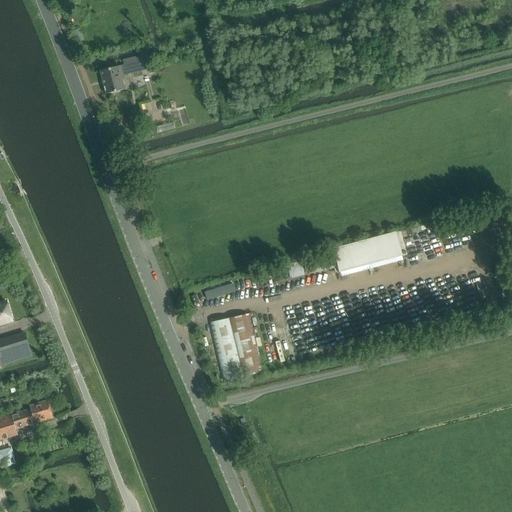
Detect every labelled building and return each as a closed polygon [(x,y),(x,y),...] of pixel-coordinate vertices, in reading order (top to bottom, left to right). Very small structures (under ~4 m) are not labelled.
[(80,29),(73,32),(78,43),(85,40),(80,29)] [(149,54),(122,61),(123,66),(101,71),(106,88),(116,86),(117,90),(122,89),(120,85),(123,84),(126,78),(125,77),(159,69),(158,64),(152,65),(151,60),(162,57),(160,51),(149,54)] [(163,95),(162,93),(151,95),(156,115),(167,112),(166,108),(170,107),(167,97),(166,97),(166,95),(163,95)] [(169,118),(162,120),(164,132),(172,130),(171,128),(181,126),(179,116),(169,118)] [(396,230),(334,247),(335,252),(339,265),(341,273),(403,257),(396,230)] [(288,278),(339,265),(335,252),(284,265),(288,278)] [(235,292),(233,284),(205,293),(207,300),(235,292)] [(0,324),(12,321),(6,302),(0,303),(0,324)] [(230,318),(210,323),(223,381),(243,377),(263,372),(249,314),(230,318)] [(24,334),(0,341),(0,365),(31,356),(24,334)] [(48,401),(30,406),(31,409),(0,418),(0,440),(18,435),(16,429),(53,418),(48,401)] [(13,446),(0,450),(0,463),(1,468),(18,463),(13,446)]
